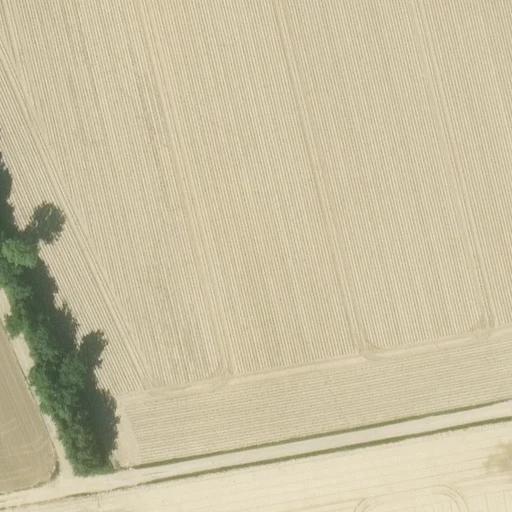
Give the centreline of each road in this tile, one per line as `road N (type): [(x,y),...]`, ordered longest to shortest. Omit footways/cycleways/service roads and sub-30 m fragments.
road 1 (track): [(0,501),(511,409)]
road 2 (track): [(78,486),(0,304)]
